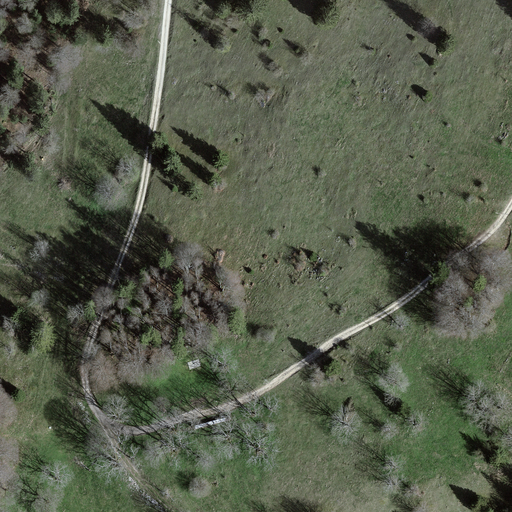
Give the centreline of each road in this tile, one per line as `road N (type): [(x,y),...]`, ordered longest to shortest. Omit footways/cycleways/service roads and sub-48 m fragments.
road 1 (track): [(172,0),(144,182),(87,367),(100,410),(154,426),(240,402),(407,297),(501,222),(511,202)]
road 2 (track): [(100,410),(129,464),(174,511)]
